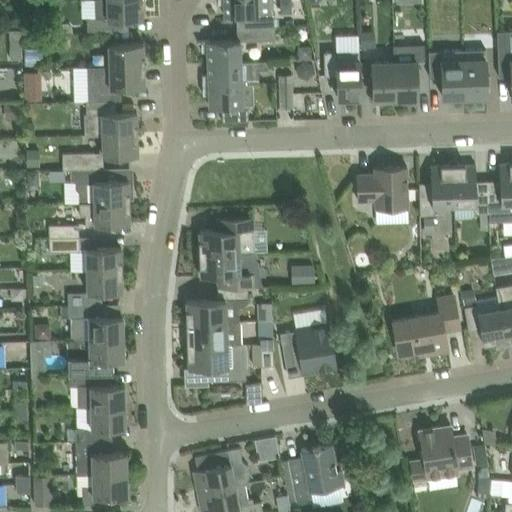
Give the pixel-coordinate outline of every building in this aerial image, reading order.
[(128,29),(128,18),(142,18),(141,0),(94,0),(96,15),(86,16),(87,21),(82,21),(83,31),(128,29)] [(237,15),(237,27),(275,25),(275,12),(257,13),(257,0),(217,0),(218,3),(224,3),(224,15),(237,15)] [(241,61),(241,59),(241,39),(275,39),(275,25),(237,27),(237,39),(198,40),(198,41),(201,41),(202,50),(207,50),(208,62),(241,61)] [(375,47),(375,30),(360,30),(360,47),(375,47)] [(335,49),(358,47),(357,32),(334,33),(335,49)] [(143,42),(123,42),(107,43),(108,65),(144,64),(143,42)] [(298,44),(298,57),(311,57),(311,44),(298,44)] [(22,58),(22,46),(10,47),(10,58),(22,58)] [(42,46),(25,47),(25,65),(43,64),(42,46)] [(465,94),(463,56),(463,48),(441,49),(441,57),(442,95),(465,94)] [(487,93),(486,55),(486,48),(463,48),(463,56),(465,94),(487,93)] [(498,49),(499,74),(510,73),(511,77),(511,95),(511,94),(511,48),(510,49),(498,49)] [(361,95),(360,51),(360,49),(324,50),(325,75),(337,74),(337,84),(336,84),(336,92),(337,92),(337,96),(361,95)] [(241,61),(208,62),(208,73),(202,74),(203,84),(242,82),(258,82),(258,68),(267,68),(267,59),(241,59),(241,61)] [(313,59),(297,59),(297,74),(312,74),(313,59)] [(417,59),(394,60),(395,96),(418,96),(417,59)] [(373,97),(395,96),(394,60),(372,61),(373,97)] [(121,86),(125,86),(145,86),(144,64),(108,65),(87,66),(74,67),(75,88),(88,87),(88,99),(88,100),(115,99),(115,98),(121,98),(121,86)] [(41,84),(41,70),(23,70),(23,84),(41,84)] [(293,105),(292,85),(292,73),(279,73),(280,105),(293,105)] [(248,119),(248,103),(242,103),(242,82),(203,84),(203,93),(209,93),(209,106),(222,105),(222,120),(248,119)] [(136,110),(116,111),(115,99),(88,100),(88,99),(86,99),(86,112),(83,113),(84,134),(101,133),(137,132),(136,110)] [(21,101),(9,101),(10,118),(21,118),(21,101)] [(34,135),(34,122),(25,122),(25,135),(34,135)] [(104,166),(103,155),(138,154),(137,132),(101,133),(102,150),(62,151),(62,168),(70,168),(104,166)] [(38,163),(38,150),(28,150),(28,163),(38,163)] [(511,162),(499,162),(500,178),(500,186),(488,187),(489,211),(501,210),(504,202),(507,202),(511,202),(511,162)] [(476,187),(476,179),(476,163),(453,164),(454,204),(455,217),(471,216),(475,211),(489,211),(488,187),(476,187)] [(431,188),(419,189),(420,213),(433,213),(436,204),(454,204),(453,164),(431,165),(431,188)] [(408,206),(407,185),(407,165),(374,166),(374,172),(357,173),(358,199),(374,199),(374,207),(379,207),(379,216),(383,219),(400,219),(404,215),(404,206),(408,206)] [(129,200),(129,197),(134,197),(133,178),(106,179),(106,166),(104,166),(70,168),(70,181),(64,181),(64,202),(79,201),(129,200)] [(27,181),(33,181),(37,177),(36,170),(27,170),(27,181)] [(85,223),(109,223),(129,222),(129,200),(79,201),(79,212),(85,212),(85,223)] [(254,215),(245,215),(217,217),(217,229),(199,229),(200,252),(253,250),(253,227),(254,227),(254,215)] [(424,216),(424,229),(434,229),(434,216),(424,216)] [(48,223),(49,236),(79,236),(79,223),(48,223)] [(79,249),(79,236),(49,236),(49,250),(79,249)] [(477,242),(477,251),(486,251),(486,242),(477,242)] [(121,247),(101,247),(85,248),(85,269),(122,268),(121,247)] [(201,275),(214,274),(218,274),(219,286),(247,285),(262,285),(255,250),(253,250),(200,252),(201,275)] [(303,263),(304,282),(315,281),(314,263),(303,263)] [(99,291),(102,291),(122,290),(122,268),(85,269),(86,290),(68,291),(68,303),(99,303),(99,291)] [(42,283),(42,274),(33,274),(34,283),(42,283)] [(511,281),(495,285),(499,304),(499,306),(506,344),(511,343),(511,281)] [(219,298),(206,299),(186,299),(187,322),(238,320),(238,306),(247,301),(247,285),(219,286),(219,298)] [(476,298),(474,286),(461,288),(464,304),(476,302),(476,298)] [(438,308),(392,316),(399,353),(430,347),(431,351),(448,348),(445,330),(461,327),(455,291),(435,294),(438,308)] [(258,319),(272,318),(272,301),(258,301),(258,319)] [(99,303),(68,303),(68,315),(70,315),(71,336),(72,336),(72,337),(72,338),(123,336),(123,314),(121,314),(100,315),(99,303)] [(477,308),(477,303),(464,305),(468,328),(480,326),(483,342),(495,340),(496,346),(506,344),(499,306),(499,304),(477,308)] [(260,336),(261,344),(261,364),(274,364),(273,344),(272,318),(258,319),(258,336),(260,336)] [(280,331),(283,349),(298,346),(302,370),(336,364),(328,319),(327,319),(296,325),(293,325),(294,328),(280,331)] [(188,344),(241,342),(241,320),(238,320),(187,322),(188,344)] [(67,357),(68,370),(72,370),(72,371),(102,371),(112,370),(112,359),(124,358),(123,336),(72,338),(72,337),(67,337),(67,357)] [(44,338),(30,339),(30,343),(30,351),(31,371),(43,371),(43,372),(46,372),(45,356),(44,338)] [(207,378),(235,377),(246,377),(245,365),(247,365),(247,343),(245,344),(244,342),(241,342),(188,344),(188,367),(207,366),(207,378)] [(124,382),(104,383),(103,383),(102,371),(72,371),(72,370),(68,370),(68,384),(77,384),(77,404),(78,404),(78,406),(89,405),(91,405),(125,404),(124,382)] [(26,387),(26,378),(13,378),(13,387),(26,387)] [(14,413),(27,412),(27,399),(13,400),(14,413)] [(110,426),(111,426),(125,426),(125,404),(91,405),(89,405),(90,425),(75,426),(75,438),(75,439),(110,439),(110,426)] [(471,466),(470,453),(467,433),(452,435),(450,423),(419,428),(423,455),(409,458),(412,479),(459,472),(458,468),(471,466)] [(251,437),(256,457),(277,452),(272,432),(251,437)] [(28,447),(28,438),(15,438),(15,447),(28,447)] [(110,439),(75,439),(76,473),(91,473),(127,472),(126,450),(110,451),(110,439)] [(336,467),(335,462),(331,442),(301,448),(304,460),(289,463),(292,476),(288,477),(291,494),(295,494),(296,500),(312,497),(310,489),(345,483),(342,466),(336,467)] [(248,465),(242,459),(240,446),(227,448),(230,462),(193,469),(198,491),(244,482),(244,481),(246,480),(250,473),(248,465)] [(91,484),(82,484),(82,502),(94,502),(94,495),(127,494),(127,472),(91,473),(91,484)] [(16,483),(30,482),(29,473),(16,474),(16,483)] [(52,503),(51,483),(51,473),(34,474),(35,504),(52,503)] [(502,478),(491,477),(489,492),(501,493),(501,492),(502,478)] [(427,488),(425,478),(413,480),(415,490),(427,488)] [(479,480),(477,496),(486,497),(488,481),(479,480)] [(30,490),(30,482),(16,483),(16,491),(30,490)] [(221,511),(262,511),(260,500),(253,501),(252,496),(247,497),(244,482),(198,491),(201,511),(204,511),(221,509),(221,511)] [(503,511),(511,511),(511,500),(505,500),(503,511)]
